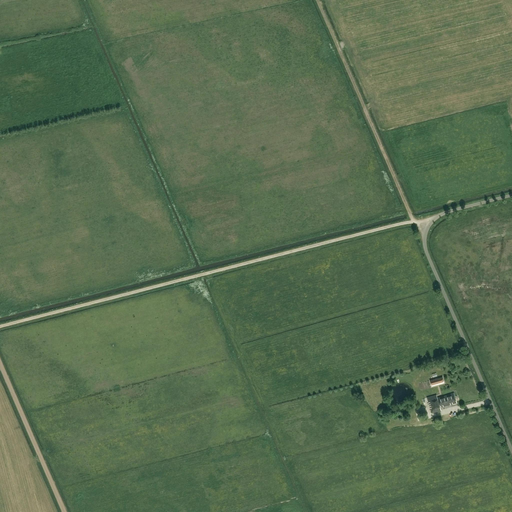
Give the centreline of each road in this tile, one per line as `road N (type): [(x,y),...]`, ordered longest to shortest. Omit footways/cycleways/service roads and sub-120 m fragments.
road 1 (track): [(417,220),(0,325)]
road 2 (unclassified): [(511,451),(424,237),(439,214),(511,195)]
road 3 (track): [(412,220),(318,0)]
road 4 (track): [(0,366),(63,511)]
